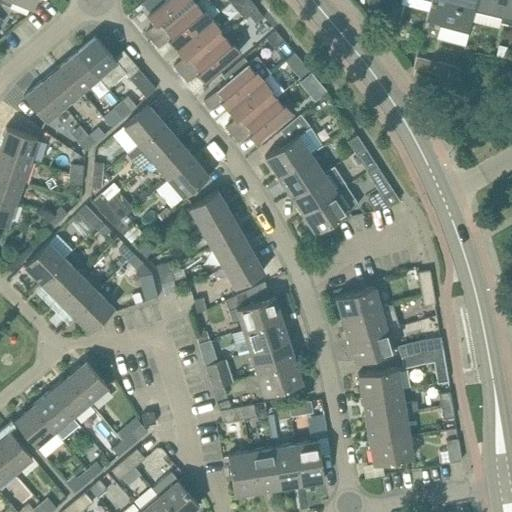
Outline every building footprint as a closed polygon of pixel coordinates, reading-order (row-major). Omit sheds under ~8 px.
[(12,0),(32,8),(35,0),(12,0)] [(145,32),(153,41),(196,3),(193,0),(164,0),(150,12),(158,21),(145,32)] [(231,0),(230,1),(245,18),(256,8),(249,0),(231,0)] [(370,0),(368,9),(382,13),(385,0),(370,0)] [(401,0),(401,3),(428,10),(429,0),(401,0)] [(429,0),(428,10),(423,28),(438,32),(437,35),(465,42),(474,9),(475,0),(429,0)] [(511,0),(475,0),(474,9),(500,15),(498,21),(511,24),(511,23),(511,0)] [(171,37),(179,46),(210,20),(196,3),(153,41),(158,48),(171,37)] [(257,9),(250,15),(257,24),(265,18),(257,9)] [(173,65),(181,75),(225,37),(210,20),(179,46),(186,55),(173,65)] [(386,20),(380,25),(388,34),(393,29),(386,20)] [(95,35),(77,51),(98,76),(99,76),(108,86),(125,72),(129,76),(128,77),(146,97),(156,88),(139,69),(123,50),(113,58),(95,35)] [(225,37),(181,75),(187,81),(199,70),(207,79),(238,53),(225,37)] [(498,44),(495,55),(504,57),(507,46),(498,44)] [(77,51),(59,65),(81,91),(98,76),(77,51)] [(294,53),(286,60),(293,68),(300,61),(294,53)] [(228,80),(203,101),(210,109),(223,98),(231,107),(270,74),(272,72),(258,55),(248,63),(247,64),(228,80)] [(244,57),(223,75),(228,80),(247,64),(248,63),(244,57)] [(435,62),(432,74),(455,80),(458,68),(435,62)] [(59,65),(41,80),(63,106),(81,91),(59,65)] [(299,79),(307,88),(317,80),(309,71),(299,79)] [(238,116),(225,126),(233,136),(276,99),(285,91),(270,74),(231,107),(238,116)] [(63,106),(41,80),(24,95),(36,111),(45,121),(63,106)] [(128,96),(121,102),(129,112),(136,106),(128,96)] [(276,99),(233,136),(238,142),(251,131),(259,140),(289,115),(276,99)] [(129,112),(121,102),(104,117),(112,127),(129,112)] [(123,126),(138,144),(163,122),(148,104),(123,126)] [(286,142),(264,156),(277,175),(311,153),(322,145),(311,127),(300,113),(279,131),(288,141),(287,141),(286,140),(285,141),(286,142)] [(138,144),(153,161),(178,139),(163,122),(138,144)] [(5,127),(0,142),(0,150),(29,160),(37,138),(5,127)] [(98,127),(89,136),(94,142),(104,134),(98,127)] [(346,141),(354,153),(364,146),(356,135),(346,141)] [(94,142),(89,136),(79,144),(85,151),(94,142)] [(153,161),(167,178),(193,157),(178,139),(153,161)] [(364,146),(354,153),(366,172),(376,166),(364,146)] [(0,150),(0,174),(22,182),(29,160),(0,150)] [(277,175),(290,195),(324,173),(311,153),(277,175)] [(193,157),(167,178),(183,196),(208,175),(193,157)] [(93,162),(92,174),(101,175),(102,163),(93,162)] [(70,164),(69,174),(82,175),(83,166),(70,164)] [(290,195),(302,214),(346,186),(334,166),(324,173),(290,195)] [(371,178),(389,207),(399,200),(381,172),(371,178)] [(0,174),(0,198),(15,203),(22,182),(0,174)] [(69,174),(68,183),(81,184),(82,175),(69,174)] [(101,175),(92,174),(91,187),(100,188),(101,175)] [(346,186),(302,214),(314,232),(348,210),(358,204),(346,186)] [(91,200),(98,208),(109,198),(103,190),(91,200)] [(188,207),(199,227),(229,210),(217,190),(188,207)] [(15,203),(0,198),(0,223),(7,226),(15,203)] [(114,225),(120,219),(128,212),(119,203),(105,216),(114,225)] [(61,207),(52,215),(58,222),(67,213),(61,207)] [(199,227),(211,247),(240,230),(229,210),(199,227)] [(87,219),(95,227),(101,221),(93,213),(87,219)] [(58,222),(52,215),(43,224),(49,231),(58,222)] [(120,219),(114,225),(123,234),(129,228),(120,219)] [(101,221),(95,227),(105,236),(110,231),(101,221)] [(211,247),(223,267),(252,250),(240,230),(211,247)] [(23,265),(40,281),(64,258),(47,241),(23,265)] [(137,248),(145,257),(152,251),(144,242),(137,248)] [(127,259),(128,260),(134,255),(125,245),(119,251),(123,255),(115,262),(120,267),(121,266),(127,259)] [(252,250),(223,267),(235,287),(263,271),(252,250)] [(134,255),(128,260),(136,269),(142,263),(134,255)] [(40,281),(56,298),(80,274),(64,258),(40,281)] [(156,265),(161,283),(173,280),(169,261),(156,265)] [(120,267),(116,271),(120,276),(125,271),(121,266),(120,267)] [(417,272),(421,293),(433,292),(429,270),(417,272)] [(56,298),(73,314),(97,291),(80,274),(56,298)] [(151,274),(139,277),(145,300),(158,297),(154,284),(151,274)] [(335,297),(341,317),(380,306),(374,285),(335,297)] [(238,318),(242,329),(281,317),(274,296),(250,303),(245,290),(224,300),(230,320),(238,318)] [(97,291),(73,314),(89,331),(113,307),(97,291)] [(421,293),(423,305),(435,303),(433,292),(421,293)] [(139,293),(129,296),(132,305),(142,302),(139,293)] [(193,299),(196,311),(196,312),(205,310),(202,298),(193,299)] [(341,317),(348,340),(387,329),(387,328),(398,325),(392,303),(380,306),(341,317)] [(242,329),(249,352),(288,339),(281,317),(242,329)] [(387,329),(348,340),(354,362),(393,351),(387,329)] [(397,345),(401,356),(419,352),(442,348),(440,336),(417,340),(397,345)] [(249,352),(256,374),(295,361),(288,339),(249,352)] [(198,343),(202,356),(212,352),(208,340),(198,343)] [(419,352),(401,356),(403,368),(421,364),(433,362),(436,383),(448,381),(442,348),(419,352)] [(205,365),(212,389),(223,385),(232,382),(225,359),(205,365)] [(86,360),(67,375),(89,400),(107,386),(86,360)] [(295,361),(256,374),(262,395),(302,382),(295,361)] [(357,373),(361,396),(401,389),(397,367),(357,373)] [(67,375),(50,390),(71,415),(73,414),(81,423),(95,411),(88,402),(89,400),(67,375)] [(223,385),(212,389),(216,400),(226,397),(223,385)] [(361,396),(365,418),(405,412),(405,411),(417,409),(416,400),(403,402),(401,389),(361,396)] [(50,390),(32,405),(54,430),(71,415),(50,390)] [(438,393),(440,406),(452,404),(449,391),(438,393)] [(229,399),(218,403),(220,410),(219,410),(222,422),(243,418),(241,406),(232,408),(229,399)] [(310,400),(288,404),(290,416),(312,412),(310,400)] [(253,404),(241,406),(243,418),(255,416),(253,404)] [(290,416),(288,404),(276,406),(278,418),(290,416)] [(452,404),(440,406),(442,419),(454,417),(452,404)] [(54,430),(32,405),(14,420),(35,445),(54,430)] [(141,414),(144,425),(155,423),(153,411),(141,414)] [(365,418),(369,442),(409,435),(405,412),(365,418)] [(142,425),(122,441),(128,447),(137,440),(147,431),(142,425)] [(10,431),(0,439),(0,455),(13,472),(32,456),(10,431)] [(409,435),(369,442),(372,463),(412,457),(409,435)] [(446,440),(449,462),(461,460),(457,438),(446,440)] [(317,439),(294,443),(301,483),(324,479),(317,439)] [(122,441),(112,449),(117,456),(128,447),(122,441)] [(294,443),(271,447),(278,487),(301,483),(294,443)] [(271,447),(249,451),(255,491),(278,487),(271,447)] [(137,449),(117,465),(126,475),(145,458),(137,449)] [(255,491),(249,451),(227,454),(234,494),(255,491)] [(0,455),(0,482),(13,472),(0,455)] [(96,462),(87,470),(93,477),(102,469),(96,462)] [(126,475),(117,465),(111,470),(119,480),(126,475)] [(87,470),(77,478),(83,485),(93,477),(87,470)] [(171,472),(153,487),(159,494),(158,495),(172,511),(189,511),(199,505),(177,479),(171,472)] [(100,480),(90,488),(98,499),(108,490),(100,480)] [(85,492),(78,498),(86,507),(93,502),(85,492)] [(172,511),(158,495),(140,510),(141,511),(172,511)] [(49,497),(40,504),(46,511),(50,511),(57,506),(49,497)] [(78,498),(61,511),(80,511),(86,507),(78,498)]
